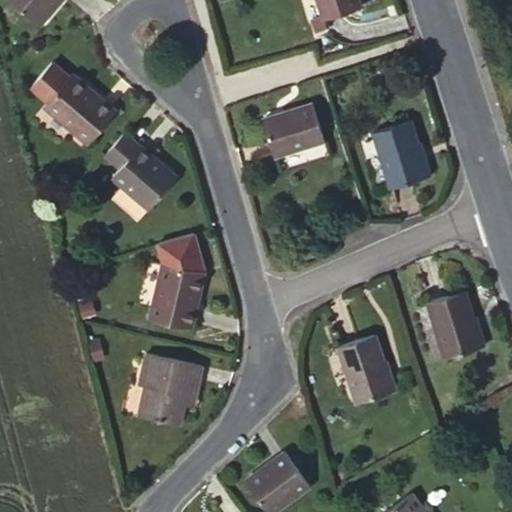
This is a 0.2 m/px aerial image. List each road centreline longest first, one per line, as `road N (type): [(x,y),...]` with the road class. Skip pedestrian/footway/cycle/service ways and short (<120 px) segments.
road 1 (residential): [(494,199),(257,308)]
road 2 (residential): [(156,511),(256,403),(266,357),(257,308)]
road 3 (residential): [(202,115),(167,1),(122,19),(115,39),(135,67)]
road 4 (residential): [(494,199),(428,0)]
road 5 (residential): [(257,308),(202,115)]
